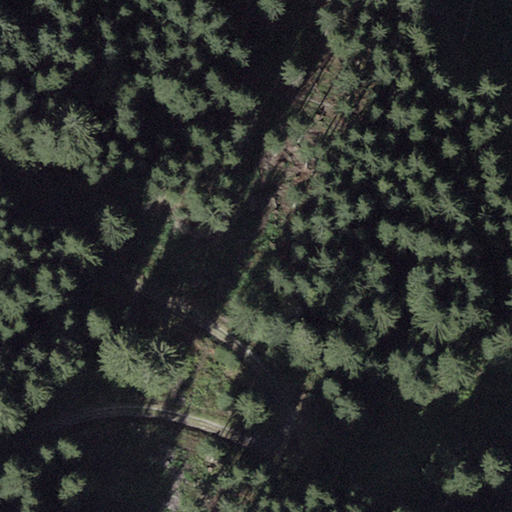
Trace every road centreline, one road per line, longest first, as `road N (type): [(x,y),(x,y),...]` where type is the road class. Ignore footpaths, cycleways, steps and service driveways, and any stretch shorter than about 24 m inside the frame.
road 1 (track): [(0,173),(128,279),(217,330),(267,377),(286,434)]
road 2 (track): [(286,434),(272,446),(155,410),(69,419),(0,448)]
